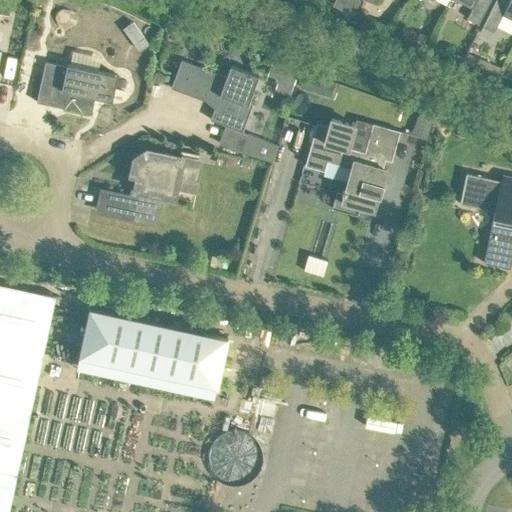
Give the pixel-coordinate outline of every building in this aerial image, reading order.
[(458,0),(472,7),(466,18),(478,23),(489,0),(458,0)] [(502,14),(511,18),(511,0),(494,0),(482,26),(493,32),(502,14)] [(364,19),(368,11),(360,7),(356,15),(364,19)] [(143,35),(133,42),(139,51),(149,44),(143,35)] [(97,63),(100,52),(75,47),(73,58),(97,63)] [(209,119),(225,125),(239,130),(249,103),(248,103),(258,75),(230,64),(226,76),(181,59),(170,87),(215,104),(209,119)] [(36,101),(91,113),(95,96),(112,100),(117,74),(66,63),(66,65),(45,61),(36,101)] [(305,72),(300,86),(315,91),(319,77),(305,72)] [(391,160),(399,130),(356,118),(354,125),(331,118),(329,126),(316,122),(304,165),(324,170),(326,161),(351,168),(345,190),(342,189),(341,191),(336,190),(331,207),(357,215),(359,206),(373,210),(377,196),(380,197),(383,184),(381,183),(385,168),(382,167),(384,159),(391,160)] [(272,161),(277,144),(246,132),(239,151),(272,161)] [(135,188),(132,188),(131,189),(133,189),(131,197),(102,190),(98,210),(154,222),(160,195),(173,198),(177,179),(194,183),(199,161),(146,150),(134,158),(130,176),(137,178),(135,188)] [(215,163),(230,166),(232,156),(217,153),(215,163)] [(483,262),(509,268),(511,255),(511,175),(502,174),(501,180),(466,172),(459,203),(494,210),(483,262)] [(7,511),(54,296),(0,283),(0,511),(7,511)] [(227,336),(89,306),(78,355),(217,385),(227,336)]
